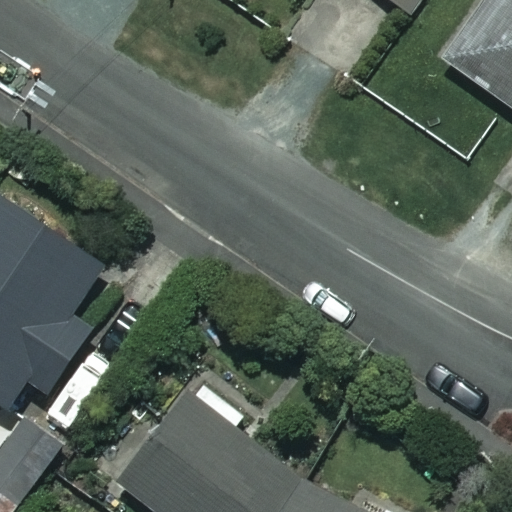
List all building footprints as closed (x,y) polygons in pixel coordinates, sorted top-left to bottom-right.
[(416,0),(390,0),(408,13),(416,0)] [(511,0),(480,0),(439,58),(511,109),(511,0)] [(104,265),(0,197),(0,404),(7,409),(27,378),(49,392),(91,328),(71,316),(104,265)] [(368,511),(197,393),(126,496),(149,511),(368,511)] [(0,511),(14,511),(60,447),(22,420),(0,451),(0,511)]
